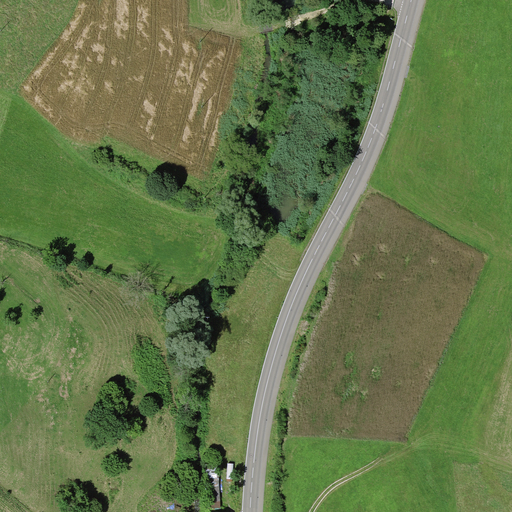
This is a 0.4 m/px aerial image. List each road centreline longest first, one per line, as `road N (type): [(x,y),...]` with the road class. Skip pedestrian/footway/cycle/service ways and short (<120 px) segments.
road 1 (secondary): [(413,0),(375,138),(280,340),(251,511)]
road 2 (track): [(367,0),(242,37)]
